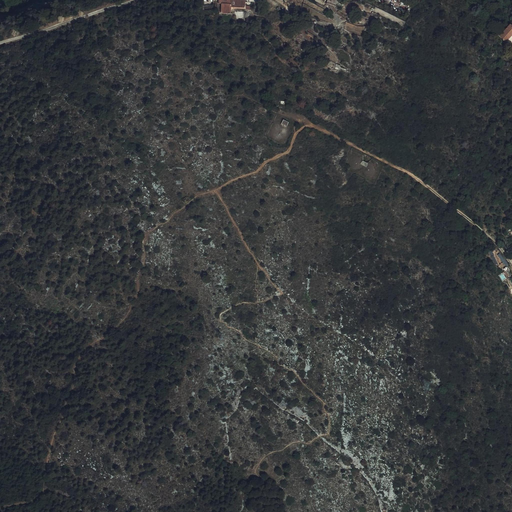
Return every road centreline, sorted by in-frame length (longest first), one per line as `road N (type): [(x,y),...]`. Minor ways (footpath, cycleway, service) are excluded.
road 1 (track): [(511,265),(492,238),(413,175),(312,125)]
road 2 (track): [(136,0),(0,42)]
